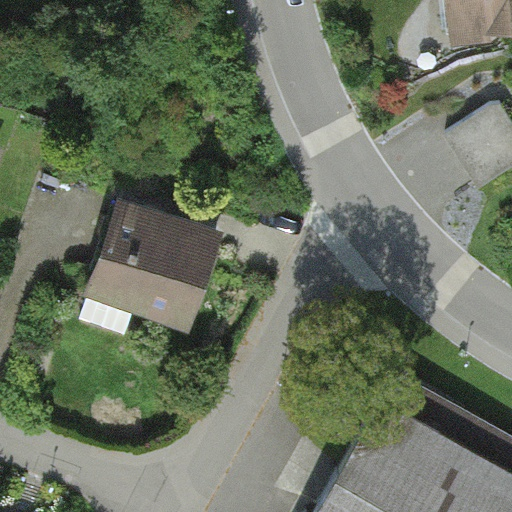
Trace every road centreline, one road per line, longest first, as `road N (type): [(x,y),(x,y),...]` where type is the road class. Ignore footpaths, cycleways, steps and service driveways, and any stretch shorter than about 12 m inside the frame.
road 1 (residential): [(369,207),(183,511)]
road 2 (residential): [(369,207),(272,0)]
road 3 (residential): [(182,511),(0,440)]
road 4 (residential): [(511,332),(496,327),(369,207)]
